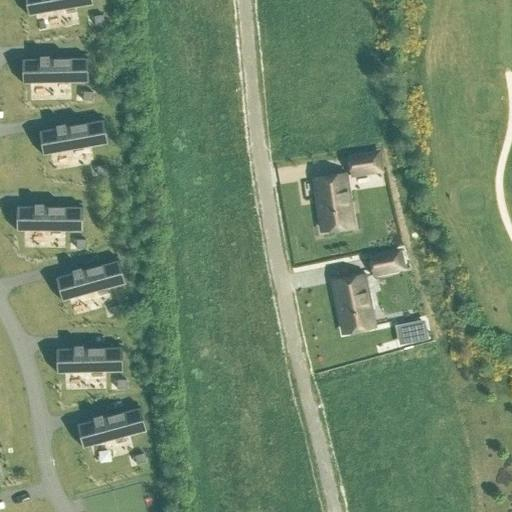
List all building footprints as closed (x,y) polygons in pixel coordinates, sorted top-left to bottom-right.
[(89,0),(28,0),(31,15),(90,5),(89,0)] [(103,14),(93,16),(95,25),(105,23),(103,14)] [(85,58),(25,59),(26,83),(85,82),(85,58)] [(83,91),(82,100),(92,101),(93,92),(83,91)] [(101,120),(42,130),(46,154),(105,144),(101,120)] [(348,157),(351,177),(383,172),(380,152),(348,157)] [(106,164),(96,166),(98,175),(108,173),(106,164)] [(352,226),(344,175),(315,179),(323,230),(352,226)] [(287,244),(309,243),(308,190),(287,190),(287,244)] [(20,206),(20,231),(79,231),(80,206),(20,206)] [(76,239),(76,248),(86,248),(86,239),(76,239)] [(370,257),(374,277),(405,270),(400,250),(370,257)] [(116,261),(59,276),(65,300),(123,284),(116,261)] [(308,343),(329,342),(325,270),(303,271),(304,286),(308,343)] [(373,326),(363,276),(334,281),(344,332),(373,326)] [(120,304),(110,307),(113,316),(122,313),(120,304)] [(414,342),(428,339),(424,319),(410,322),(414,342)] [(119,347),(59,348),(60,373),(120,371),(119,347)] [(126,379),(117,379),(117,388),(127,388),(126,379)] [(138,408),(80,423),(86,447),(144,432),(138,408)] [(144,453),(134,456),(136,464),(146,461),(144,453)]
